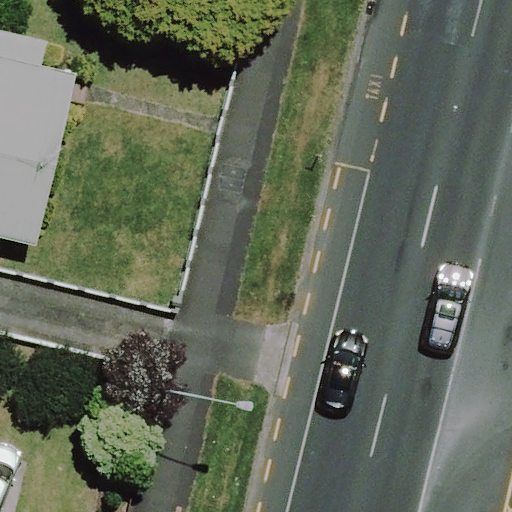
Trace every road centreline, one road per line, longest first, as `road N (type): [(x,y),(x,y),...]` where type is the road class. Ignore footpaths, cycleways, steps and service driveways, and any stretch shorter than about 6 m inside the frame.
road 1 (trunk): [(385,417),(479,0)]
road 2 (residential): [(385,417),(511,450)]
